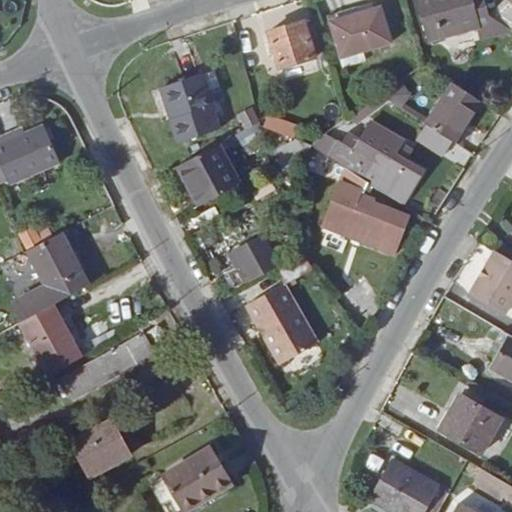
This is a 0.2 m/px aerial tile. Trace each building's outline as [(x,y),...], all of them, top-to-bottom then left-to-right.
[(490,16),(486,3),(485,0),(419,0),(432,41),(479,28),(477,20),(490,16)] [(511,0),(507,0),(492,18),(511,32),(511,0)] [(382,10),(332,25),(342,58),(392,44),(382,10)] [(492,18),(490,16),(477,20),(479,28),(482,40),(511,32),(492,18)] [(306,24),(271,34),(281,68),(316,58),(306,24)] [(445,65),(438,56),(430,63),(437,71),(445,65)] [(206,78),(164,91),(181,143),(221,129),(215,112),(217,111),(206,78)] [(388,99),(403,107),(412,90),(397,82),(388,99)] [(481,103),(453,85),(427,126),(455,144),(481,103)] [(367,183),(370,186),(399,201),(405,189),(391,181),(403,158),(397,155),(404,141),(372,123),(362,142),(349,134),(344,143),(340,141),(330,158),(347,170),(367,183)] [(455,144),(427,126),(417,142),(445,159),(455,144)] [(0,138),(0,146),(26,136),(23,129),(0,138)] [(0,189),(59,163),(45,129),(26,136),(0,146),(0,189)] [(276,153),(283,166),(310,152),(313,147),(299,141),(276,153)] [(220,147),(180,169),(200,208),(242,187),(220,147)] [(405,189),(399,201),(406,206),(426,170),(403,158),(391,181),(405,189)] [(367,183),(347,170),(324,228),(395,254),(409,216),(375,203),(375,201),(362,196),(367,183)] [(308,204),(283,216),(291,229),(302,223),(298,217),(307,213),(308,204)] [(63,235),(29,253),(46,287),(13,305),(23,324),(54,307),(91,287),(63,235)] [(230,274),(239,290),(276,270),(280,268),(266,242),(238,257),(243,267),(230,274)] [(511,260),(498,253),(473,296),(507,316),(511,306),(511,260)] [(280,268),(276,270),(284,284),(311,267),(302,256),(280,268)] [(284,284),(248,306),(279,355),(315,333),(284,284)] [(510,336),(454,303),(442,323),(498,356),(510,336)] [(23,324),(22,324),(51,376),(83,358),(54,307),(23,324)] [(511,337),(510,336),(498,356),(491,368),(511,379),(511,337)] [(144,337),(64,381),(74,399),(155,355),(144,337)] [(501,386),(483,375),(477,386),(494,396),(501,386)] [(503,421),(462,396),(442,430),(483,454),(503,421)] [(74,444),(93,478),(131,456),(113,422),(74,444)] [(0,438),(0,470),(60,438),(53,426),(46,430),(43,425),(22,435),(25,440),(7,450),(0,438)] [(214,450),(164,478),(183,511),(185,511),(235,484),(214,450)] [(441,511),(451,494),(393,461),(372,499),(393,511),(441,511)] [(459,481),(467,467),(460,463),(453,476),(459,481)] [(510,505),(511,501),(511,485),(480,469),(472,485),(510,505)] [(14,511),(0,489),(0,511),(14,511)]
